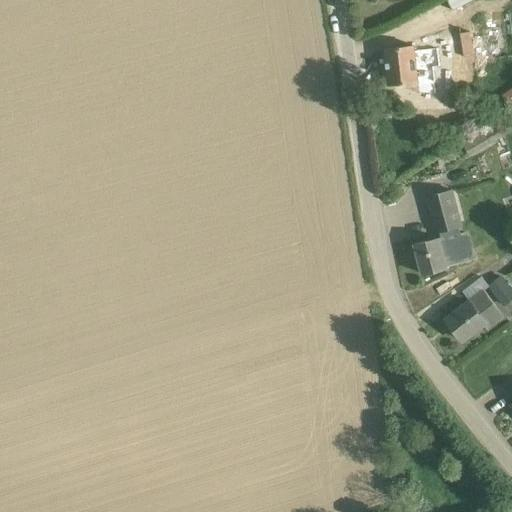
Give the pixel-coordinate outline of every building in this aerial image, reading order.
[(384,49),(388,85),(418,81),(414,46),(384,49)] [(511,88),(501,95),(509,108),(511,106),(511,88)] [(506,117),(496,123),(503,134),(511,128),(511,127),(508,120),(506,117)] [(482,131),(461,144),(468,157),(490,144),(482,131)] [(453,189),(426,196),(429,208),(435,234),(440,233),(457,228),(458,228),(463,226),(453,189)] [(441,238),(415,245),(423,274),(447,268),(447,266),(446,263),(454,261),(455,264),(474,259),(468,234),(461,236),(458,228),(457,228),(440,233),(441,238)] [(511,289),(502,276),(490,285),(504,304),(511,297),(511,289)] [(446,319),(463,341),(485,324),(488,328),(503,317),(483,292),(470,302),(470,301),(446,319)]
